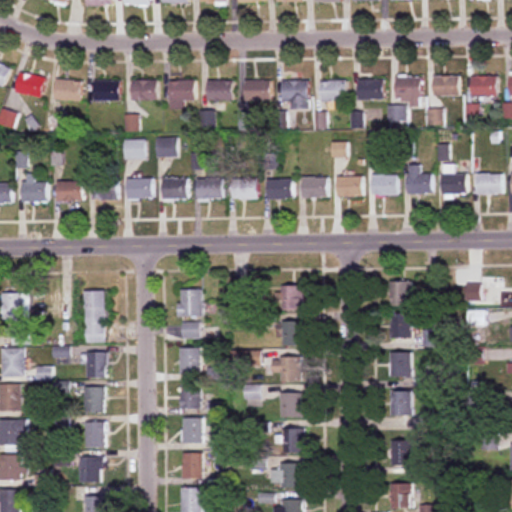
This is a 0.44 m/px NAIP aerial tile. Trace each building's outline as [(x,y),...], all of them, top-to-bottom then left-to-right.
[(0,86),(3,88),(13,70),(0,63),(0,86)] [(42,98),(46,79),(21,73),(17,93),(42,98)] [(390,120),(406,121),(406,107),(422,107),(422,77),(397,77),(397,105),(390,105),(390,120)] [(460,77),(434,77),(434,96),(460,96),(460,77)] [(498,77),(472,77),(472,96),(498,96),(498,77)] [(359,101),(385,101),(385,80),(359,80),(359,101)] [(82,81),(56,81),(56,101),(82,101),(82,81)] [(121,81),(95,81),(95,102),(121,102),(121,81)] [(159,81),(133,81),(133,101),(159,101),(159,81)] [(171,81),(171,107),(181,107),(181,102),(196,102),(196,81),(171,81)] [(272,81),(246,81),(246,103),(272,103),(272,81)] [(234,102),(234,82),(208,82),(208,102),(234,102)] [(292,104),(292,110),(309,110),(309,82),(284,82),(284,104),(292,104)] [(321,102),(348,102),(348,82),(321,82),(321,102)] [(0,122),(0,125),(9,132),(20,117),(9,110),(0,122)] [(48,133),(68,133),(68,116),(48,116),(48,133)] [(158,138),(158,157),(179,157),(179,138),(158,138)] [(409,195),(434,195),(434,175),(422,175),(422,166),(409,166),(409,195)] [(444,195),(469,195),(469,173),(444,173),(444,195)] [(478,174),(478,195),(504,195),(504,174),(478,174)] [(24,203),(49,203),(49,183),(37,183),(37,175),(24,175),(24,203)] [(400,175),(373,175),(373,196),(400,196),(400,175)] [(304,198),(330,198),(330,178),(304,178),(304,198)] [(364,178),(339,178),(339,197),(364,197),(364,178)] [(155,179),(129,179),(129,200),(155,200),(155,179)] [(164,200),(189,200),(189,179),(164,179),(164,200)] [(94,200),(120,200),(120,180),(94,180),(94,200)] [(224,199),(224,180),(200,180),(200,199),(224,199)] [(234,200),(260,200),(260,180),(234,180),(234,200)] [(269,200),(295,200),(295,180),(269,180),(269,200)] [(84,182),(59,182),(59,202),(84,202),(84,182)] [(14,184),(0,183),(0,203),(14,204),(14,184)] [(414,307),(414,282),(392,282),(392,307),(414,307)] [(468,285),(468,302),(482,302),(482,285),(468,285)] [(305,311),(305,287),(282,287),(282,311),(305,311)] [(181,318),(204,318),(204,290),(181,290),(181,318)] [(36,292),(36,313),(71,313),(71,292),(36,292)] [(87,292),(87,343),(108,343),(108,292),(87,292)] [(32,293),(4,294),(4,320),(13,320),(13,345),(32,345),(32,293)] [(392,339),(413,339),(413,314),(392,314),(392,339)] [(283,322),(283,347),(305,347),(305,322),(283,322)] [(184,324),(184,340),(202,340),(202,324),(184,324)] [(4,378),(27,378),(27,349),(4,349),(4,378)] [(181,349),(181,375),(202,375),(202,349),(181,349)] [(88,379),(108,379),(108,353),(88,353),(88,379)] [(414,378),(414,353),(391,353),(391,378),(414,378)] [(302,383),(301,358),(273,359),(274,375),(282,374),(282,383),(302,383)] [(202,384),(182,384),(182,410),(202,410),(202,384)] [(1,385),(1,412),(24,412),(24,385),(1,385)] [(106,414),(106,387),(85,387),(85,414),(106,414)] [(392,393),(392,417),(414,417),(414,393),(392,393)] [(469,410),(485,410),(485,393),(469,393),(469,410)] [(303,419),(303,394),(282,394),(282,419),(303,419)] [(183,444),(204,444),(204,419),(183,419),(183,444)] [(1,448),(21,448),(21,434),(29,434),(29,420),(1,420),(1,448)] [(106,422),(87,422),(87,449),(106,449),(106,422)] [(305,455),(305,430),(285,430),(285,455),(305,455)] [(484,450),(499,450),(499,436),(484,436),(484,450)] [(392,466),(413,466),(413,441),(392,441),(392,466)] [(205,454),(184,454),(184,480),(205,480),(205,454)] [(2,482),(24,482),(24,456),(2,456),(2,482)] [(81,457),(81,484),(104,484),(104,457),(81,457)] [(305,489),(305,466),(273,466),(273,489),(305,489)] [(502,511),(511,511),(511,480),(503,481),(502,511)] [(413,483),(392,483),(392,509),(413,509),(413,483)] [(203,511),(203,489),(183,489),(182,511),(203,511)] [(1,491),(0,511),(21,511),(21,491),(1,491)] [(110,511),(111,496),(87,496),(86,511),(110,511)] [(276,511),(305,511),(306,500),(276,500),(276,511)]
